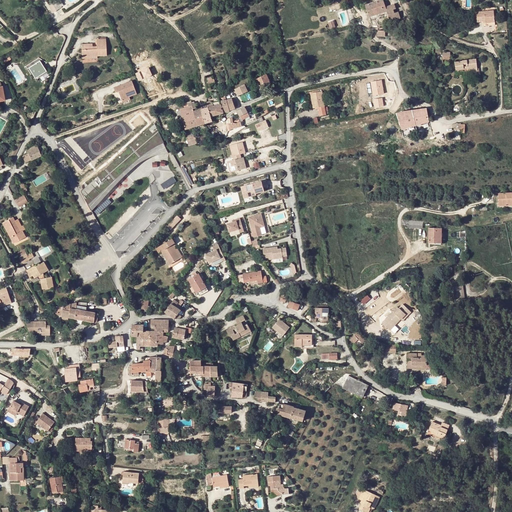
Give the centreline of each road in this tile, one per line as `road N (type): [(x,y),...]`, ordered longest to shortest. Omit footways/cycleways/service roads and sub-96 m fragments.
road 1 (unclassified): [(492,113),(442,122),(404,96),(387,69),(294,86),(286,98),(287,164)]
road 2 (track): [(48,139),(156,100),(202,93),(189,43),(139,0)]
road 3 (residential): [(0,196),(32,128),(43,134),(121,266)]
road 4 (residential): [(121,266),(195,188),(287,164)]
road 5 (residential): [(342,343),(360,372),(391,393),(497,423)]
road 6 (track): [(100,0),(75,20),(32,128)]
road 7 (residential): [(134,320),(66,343),(0,344)]
road 8 (residential): [(266,299),(242,299),(213,318),(134,320)]
